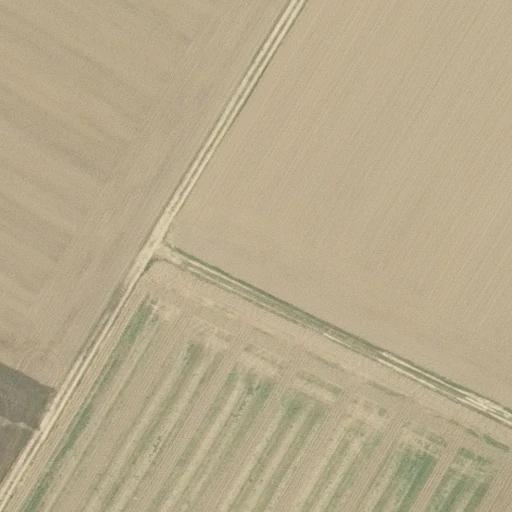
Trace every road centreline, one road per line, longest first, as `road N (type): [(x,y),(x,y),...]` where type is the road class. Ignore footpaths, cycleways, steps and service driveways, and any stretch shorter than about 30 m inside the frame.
road 1 (track): [(2,511),(300,0)]
road 2 (track): [(153,246),(511,426)]
